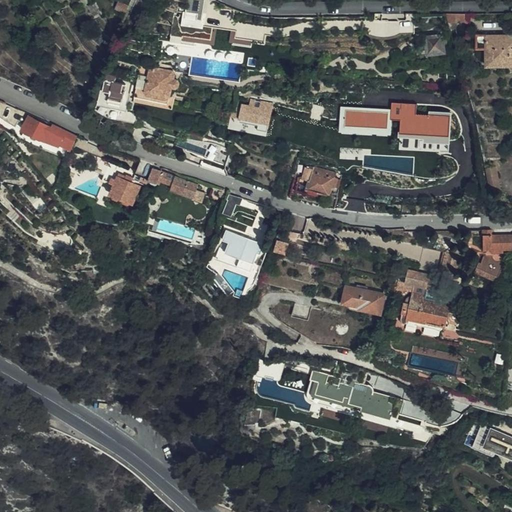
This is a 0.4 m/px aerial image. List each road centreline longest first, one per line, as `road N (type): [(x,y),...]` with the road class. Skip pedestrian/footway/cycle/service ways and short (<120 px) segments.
road 1 (tertiary): [(511,221),(354,219),(296,206),(0,94)]
road 2 (unknown): [(370,96),(451,102),(467,122),(472,163),(465,178),(443,190),(354,191),(343,217)]
road 3 (tertiary): [(233,0),(273,9),(511,6)]
road 4 (secondary): [(0,370),(130,449),(201,511)]
road 5 (residential): [(511,413),(455,400),(353,359),(286,350)]
